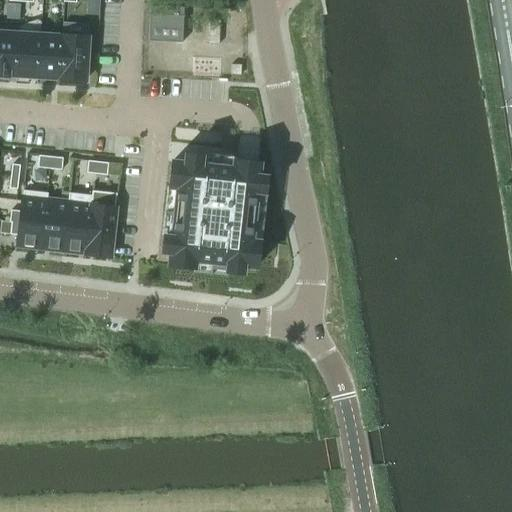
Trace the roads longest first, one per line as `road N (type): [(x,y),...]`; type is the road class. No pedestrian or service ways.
road 1 (tertiary): [(294,306),(309,290),(314,253),(264,0)]
road 2 (tertiary): [(0,292),(229,319),(294,306)]
road 3 (residential): [(0,111),(126,123),(231,114),(248,132),(246,162)]
road 4 (tertiary): [(365,511),(327,352),(294,306)]
